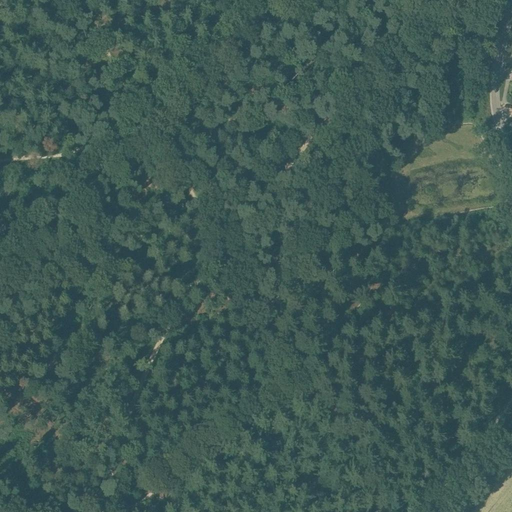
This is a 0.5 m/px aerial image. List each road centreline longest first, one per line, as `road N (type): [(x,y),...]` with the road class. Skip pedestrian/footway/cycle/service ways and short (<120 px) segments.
road 1 (track): [(225,240),(398,12)]
road 2 (track): [(111,484),(140,380),(225,240)]
